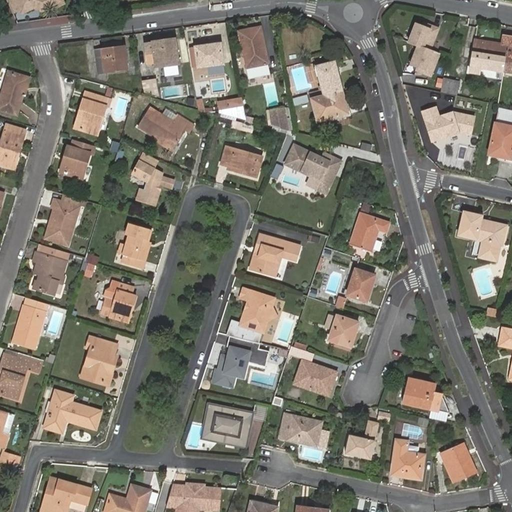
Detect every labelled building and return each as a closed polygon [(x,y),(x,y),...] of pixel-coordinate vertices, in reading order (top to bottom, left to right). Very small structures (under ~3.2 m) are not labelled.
[(6,0),(12,12),(20,8),(22,12),(33,7),(42,10),(53,6),(53,7),(58,5),(63,3),(61,0),(6,0)] [(416,24),(409,42),(418,46),(431,51),(439,28),(431,26),(430,29),(422,26),(416,24)] [(238,32),(249,77),(268,73),(266,62),(267,62),(260,27),(238,32)] [(503,46),(475,41),(470,72),(479,74),(480,68),(511,73),(511,36),(505,36),(503,46)] [(148,47),(149,58),(157,57),(158,67),(180,63),(177,43),(148,47)] [(418,46),(411,65),(417,67),(424,70),(423,73),(431,76),(440,55),(431,51),(418,46)] [(215,52),(215,49),(199,51),(202,71),(227,67),(225,51),(215,52)] [(114,54),(114,51),(97,53),(100,78),(128,75),(127,64),(129,63),(128,52),(114,54)] [(340,62),(318,68),(320,78),(322,77),(321,70),(338,65),(341,75),(343,74),(340,62)] [(322,77),(325,88),(327,88),(343,85),(341,75),(338,65),(321,70),(322,77)] [(22,93),(26,79),(8,74),(0,102),(0,112),(17,117),(23,99),(25,100),(26,97),(24,96),(22,93)] [(443,79),(441,93),(457,96),(460,82),(443,79)] [(147,96),(162,100),(159,82),(145,84),(147,96)] [(329,99),(315,102),(321,126),(333,122),(352,117),(343,85),(327,88),(329,99)] [(87,94),(81,112),(84,113),(82,119),(79,118),(76,131),(99,138),(108,110),(110,111),(112,103),(112,102),(87,94)] [(303,97),(294,98),(295,107),(304,106),(303,97)] [(246,111),(245,102),(223,105),(225,116),(248,122),(246,111)] [(436,106),(421,111),(432,142),(459,133),(472,135),(476,115),(452,111),(440,115),(436,106)] [(246,111),(248,122),(259,125),(256,109),(246,111)] [(152,110),(140,129),(175,150),(187,132),(191,134),(196,127),(179,117),(168,111),(164,118),(152,110)] [(285,113),(275,115),(277,129),(288,132),(285,113)] [(511,116),(499,113),(490,155),(499,157),(511,160),(511,157),(511,116)] [(18,142),(21,132),(6,127),(0,147),(0,167),(13,172),(22,143),(18,142)] [(68,149),(65,161),(67,162),(66,168),(63,166),(60,177),(82,183),(90,157),(93,158),(96,149),(74,143),(72,150),(68,149)] [(229,171),(230,171),(237,151),(228,148),(223,166),(230,168),(229,171)] [(343,166),(330,159),(327,163),(297,148),(287,166),(321,184),(317,192),(327,197),(343,166)] [(237,151),(230,171),(240,174),(241,171),(250,174),(249,177),(259,180),(264,159),(237,151)] [(159,186),(162,177),(163,175),(157,172),(161,163),(145,155),(133,176),(147,183),(144,191),(141,190),(138,201),(156,207),(161,192),(157,191),(159,186)] [(279,182),(282,175),(274,171),(271,177),(279,182)] [(175,181),(162,177),(159,186),(162,187),(172,190),(175,181)] [(317,192),(321,184),(312,179),(308,187),(317,192)] [(57,212),(48,242),(70,249),(81,210),(78,209),(81,202),(66,198),(63,205),(57,203),(54,211),(57,212)] [(81,202),(78,209),(81,210),(86,212),(88,204),(81,202)] [(482,217),(464,213),(459,236),(483,242),(479,257),(496,262),(500,246),(502,246),(507,227),(481,221),(482,217)] [(362,219),(351,252),(370,258),(377,235),(387,237),(389,227),(362,219)] [(147,243),(149,244),(152,231),(131,224),(127,236),(130,237),(127,246),(122,245),(119,255),(126,257),(123,264),(143,270),(150,248),(148,248),(146,247),(147,243)] [(262,249),(266,236),(261,234),(257,247),(262,249)] [(301,246),(266,236),(262,249),(261,254),(256,271),(276,277),(282,257),(297,262),(301,246)] [(40,256),(67,265),(68,265),(71,257),(42,249),(40,256)] [(251,270),(256,271),(261,254),(256,253),(251,270)] [(42,274),(41,277),(36,292),(54,297),(58,286),(64,287),(66,281),(63,280),(67,265),(40,256),(37,256),(35,264),(39,265),(36,273),(42,274)] [(92,277),(95,264),(86,262),(83,275),(92,277)] [(354,272),(345,297),(354,300),(365,304),(373,279),(354,272)] [(130,306),(133,307),(137,296),(132,294),(134,287),(135,286),(112,279),(110,286),(106,288),(104,295),(107,299),(103,313),(110,315),(110,316),(125,321),(130,306)] [(247,301),(250,290),(244,288),(241,298),(247,301)] [(277,298),(250,290),(247,301),(249,301),(252,304),(249,312),(245,313),(243,322),(242,325),(265,332),(266,332),(269,322),(274,320),(277,312),(274,307),(277,298)] [(341,311),(344,301),(338,298),(334,309),(341,311)] [(25,309),(13,346),(35,352),(46,315),(48,316),(50,308),(27,301),(25,309)] [(499,305),(490,302),(488,311),(497,313),(499,305)] [(129,322),(133,307),(130,306),(125,321),(129,322)] [(233,319),(228,334),(231,335),(261,343),(265,332),(242,325),(243,322),(233,319)] [(338,346),(348,350),(353,335),(355,336),(358,327),(337,319),(329,342),(339,345),(338,346)] [(511,342),(511,362),(509,374),(511,374),(511,325),(504,324),(500,339),(511,342)] [(261,343),(231,335),(228,346),(235,347),(232,357),(224,355),(221,364),(223,365),(222,370),(217,369),(214,381),(234,386),(237,375),(245,377),(249,361),(257,363),(262,343),(261,343)] [(92,348),(87,365),(92,366),(89,377),(108,382),(111,372),(109,371),(110,368),(112,368),(116,356),(114,355),(117,345),(91,336),(88,347),(92,348)] [(294,351),(292,358),(291,359),(306,364),(309,356),(294,351)] [(42,363),(20,356),(19,361),(17,368),(2,363),(0,370),(0,376),(2,377),(0,383),(0,396),(17,402),(26,372),(31,373),(38,376),(42,363)] [(17,368),(19,361),(5,356),(2,363),(17,368)] [(295,388),(306,391),(330,399),(338,376),(314,368),(303,364),(295,388)] [(92,366),(87,365),(84,376),(89,377),(92,366)] [(412,378),(405,402),(432,409),(452,413),(445,395),(436,393),(438,385),(412,378)] [(53,414),(59,389),(56,388),(49,413),(53,414)] [(74,393),(59,389),(53,414),(49,413),(44,425),(62,431),(66,419),(67,415),(73,417),(72,421),(96,428),(102,410),(72,400),(74,393)] [(284,401),(276,399),(274,406),(282,408),(284,401)] [(207,434),(214,410),(210,409),(209,414),(210,414),(208,423),(209,424),(207,423),(206,430),(207,430),(207,434)] [(234,414),(214,410),(207,434),(209,439),(218,441),(218,442),(226,444),(227,442),(234,444),(234,447),(244,449),(247,433),(243,432),(244,426),(249,427),(250,427),(253,415),(234,411),(234,414)] [(0,413),(0,451),(4,452),(9,437),(2,435),(8,417),(0,413)] [(391,416),(380,414),(379,420),(390,422),(391,416)] [(286,417),(281,432),(279,440),(288,443),(286,449),(315,456),(317,450),(323,426),(286,417)] [(427,426),(428,418),(418,417),(417,424),(427,426)] [(350,435),(345,455),(370,460),(379,423),(369,420),(364,439),(350,435)] [(403,423),(401,435),(423,439),(425,427),(403,423)] [(399,442),(393,475),(402,476),(421,480),(425,458),(419,457),(407,455),(409,443),(399,442)] [(465,453),(469,452),(466,445),(443,455),(455,482),(467,477),(465,473),(476,468),(470,455),(467,457),(465,453)] [(0,465),(12,470),(15,459),(3,455),(0,465)] [(465,473),(467,477),(478,472),(476,468),(465,473)] [(49,491),(43,511),(47,511),(64,511),(68,500),(84,505),(88,491),(49,480),(46,490),(49,491)] [(183,511),(185,508),(191,488),(186,488),(173,486),(167,506),(169,506),(177,507),(175,511),(183,511)] [(125,511),(129,501),(133,487),(132,487),(128,501),(110,496),(105,511),(125,511)] [(145,511),(151,492),(133,487),(129,501),(125,511),(145,511)] [(192,488),(191,488),(185,508),(183,511),(198,511),(199,510),(217,511),(219,490),(203,489),(198,489),(198,491),(191,491),(192,488)] [(40,510),(43,511),(49,491),(46,490),(40,510)] [(252,502),(249,511),(277,511),(278,510),(275,510),(266,508),(266,505),(252,502)]
